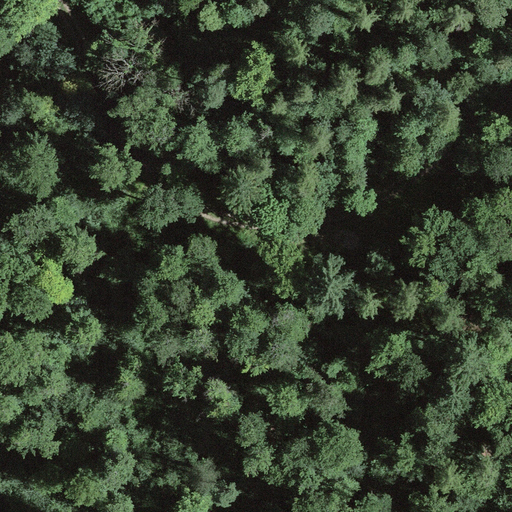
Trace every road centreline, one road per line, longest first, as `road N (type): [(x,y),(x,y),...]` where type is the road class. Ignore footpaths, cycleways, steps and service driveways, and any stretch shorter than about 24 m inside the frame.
road 1 (track): [(59,0),(118,132),(151,180),(201,211),(265,227),(336,217),(419,172),(494,109),(511,80)]
road 2 (track): [(511,353),(365,285),(265,227)]
